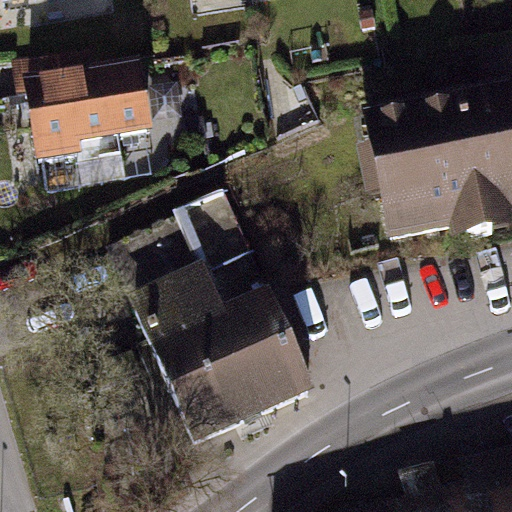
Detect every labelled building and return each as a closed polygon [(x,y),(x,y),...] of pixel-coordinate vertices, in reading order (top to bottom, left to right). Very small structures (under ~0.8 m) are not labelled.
[(0,0),(0,9),(53,0),(0,0)] [(100,60),(24,73),(43,183),(163,162),(148,75),(104,82),(100,60)] [(511,102),(374,130),(398,249),(511,226),(511,102)] [(226,288),(145,326),(200,443),(306,393),(275,326),(249,338),(226,288)] [(423,500),(376,511),(511,511),(511,458),(418,484),(423,500)]
